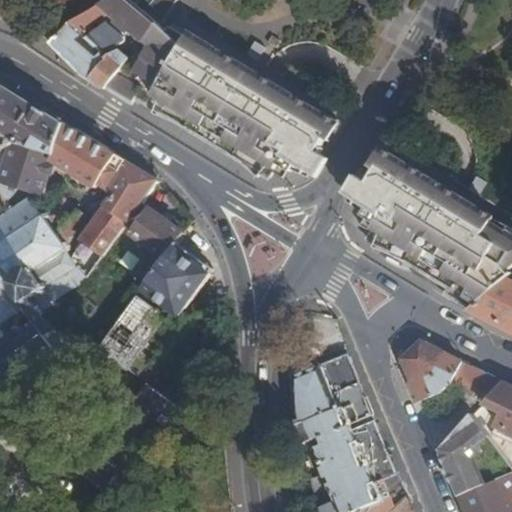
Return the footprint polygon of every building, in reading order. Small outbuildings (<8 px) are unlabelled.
[(106,0),(72,20),(52,41),(84,74),(107,88),(131,59),(118,47),(128,40),(131,33),(144,45),(158,24),(139,7),(130,0),(106,0)] [(131,59),(107,88),(118,94),(120,90),(131,96),(129,101),(137,102),(138,97),(157,109),(154,112),(161,117),(162,112),(180,118),(245,157),(255,163),(266,172),(262,179),(267,181),(271,176),(278,178),(292,154),(304,135),(299,131),(316,110),(300,100),(304,93),(248,64),(246,68),(207,44),(194,35),(185,30),(176,25),(168,33),(159,23),(158,24),(144,45),(131,59)] [(246,68),(248,64),(209,43),(207,44),(246,68)] [(54,157),(64,125),(5,89),(0,88),(0,153),(2,152),(0,148),(0,139),(1,138),(8,137),(12,145),(54,157)] [(292,154),(311,167),(339,122),(322,110),(316,110),(299,131),(304,135),(292,154)] [(129,225),(157,183),(64,125),(54,157),(12,145),(1,183),(42,197),(47,181),(53,164),(95,191),(93,194),(97,197),(102,189),(113,197),(82,241),(72,262),(75,267),(80,264),(82,267),(78,270),(88,279),(89,280),(129,225)] [(383,252),(389,256),(391,251),(478,306),(511,278),(511,277),(511,234),(510,233),(511,230),(511,227),(510,226),(424,175),(411,168),(399,189),(396,188),(364,233),(374,239),(373,242),(384,248),(383,252)] [(0,346),(32,323),(38,318),(37,316),(54,304),(53,302),(88,279),(78,270),(82,267),(80,264),(75,267),(72,262),(66,253),(71,250),(69,248),(71,246),(69,244),(68,242),(64,245),(58,237),(45,219),(48,217),(46,215),(43,217),(31,202),(34,200),(32,198),(30,200),(28,197),(25,198),(27,202),(12,211),(10,207),(8,209),(10,213),(0,219),(0,346)] [(175,249),(184,236),(148,210),(130,235),(153,251),(142,266),(155,276),(175,249)] [(68,242),(69,244),(86,220),(76,212),(58,237),(64,245),(68,242)] [(210,275),(175,249),(155,276),(144,290),(179,316),(210,275)] [(478,306),(472,311),(511,330),(511,278),(478,306)] [(139,298),(101,351),(124,368),(147,338),(163,315),(143,301),(139,298)] [(0,346),(0,392),(14,404),(24,390),(62,362),(32,323),(0,346)] [(124,368),(137,377),(159,347),(147,338),(124,368)] [(487,399),(501,382),(422,342),(404,359),(422,401),(444,394),(456,382),(487,399)] [(348,354),(294,377),(299,426),(366,398),(348,354)] [(511,387),(501,382),(487,399),(482,404),(500,413),(494,427),(511,435),(511,387)] [(117,502),(185,412),(151,388),(84,477),(117,502)] [(366,398),(299,426),(304,444),(322,437),(324,445),(317,448),(336,501),(321,507),(322,511),(361,511),(361,510),(380,503),(373,484),(398,473),(376,421),(354,430),(352,424),(373,414),(366,398)] [(482,426),(473,414),(450,438),(456,451),(446,457),(461,495),(496,480),(474,429),(482,426)] [(511,473),(501,478),(511,492),(511,473)] [(508,511),(496,480),(461,495),(468,511),(508,511)]
